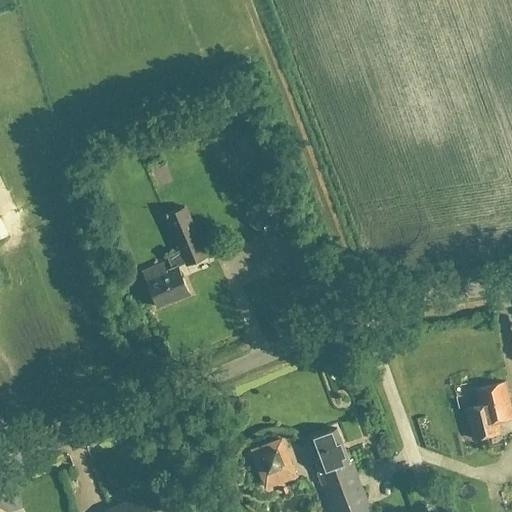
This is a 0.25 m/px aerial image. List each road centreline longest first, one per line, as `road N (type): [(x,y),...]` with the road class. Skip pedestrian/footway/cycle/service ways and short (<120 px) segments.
road 1 (residential): [(0,469),(365,318),(511,288)]
road 2 (track): [(365,318),(244,0)]
